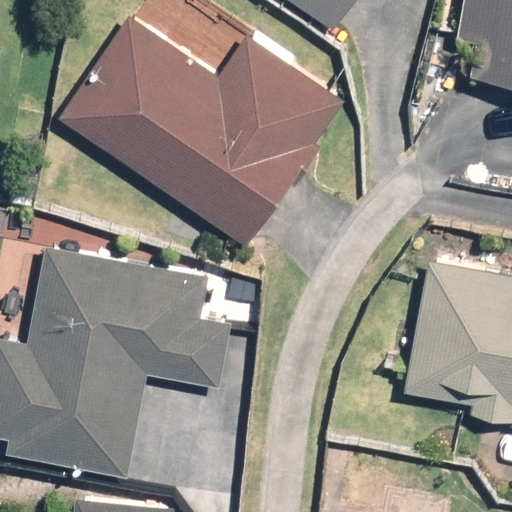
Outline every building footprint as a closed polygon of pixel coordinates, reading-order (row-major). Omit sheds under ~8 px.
[(311,0),(336,16),(346,0),(311,0)] [(511,0),(467,0),(462,28),(481,32),(475,64),(511,71),(511,0)] [(132,4),(62,107),(250,234),(347,92),(251,27),(224,66),(132,4)] [(213,266),(50,236),(32,332),(0,326),(0,427),(14,430),(12,442),(131,464),(150,363),(222,376),(234,312),(205,307),(213,266)] [(511,264),(433,250),(408,382),(475,394),(472,408),(511,415),(511,264)] [(172,511),(173,498),(78,490),(76,511),(172,511)]
